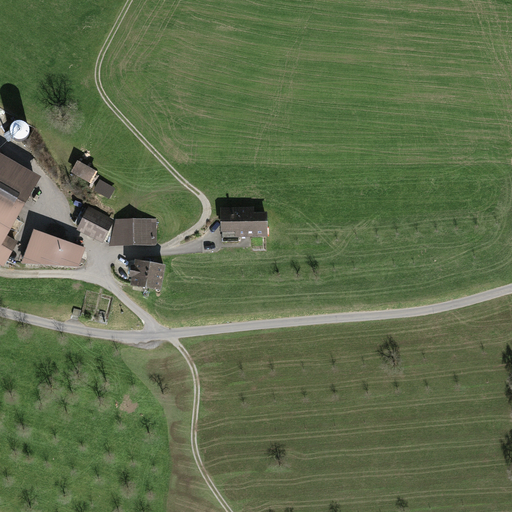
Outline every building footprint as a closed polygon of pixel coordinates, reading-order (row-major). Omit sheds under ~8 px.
[(15,121),(11,136),(28,140),(31,125),(15,121)] [(0,156),(0,266),(7,270),(21,247),(8,240),(42,181),(0,156)] [(86,171),(76,192),(97,202),(108,182),(86,171)] [(85,205),(75,226),(105,240),(115,219),(85,205)] [(249,211),(225,211),(226,242),(272,241),(271,217),(250,218),(249,211)] [(153,220),(120,220),(115,243),(154,243),(153,220)] [(86,253),(35,233),(24,265),(80,267),(86,253)] [(130,278),(131,260),(118,260),(118,277),(130,278)] [(165,266),(136,260),(131,284),(160,290),(165,266)]
